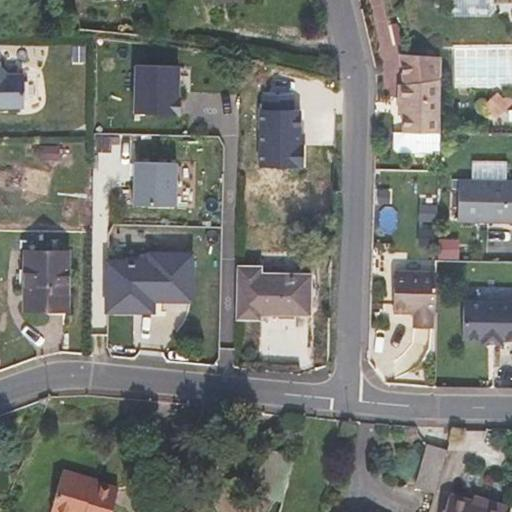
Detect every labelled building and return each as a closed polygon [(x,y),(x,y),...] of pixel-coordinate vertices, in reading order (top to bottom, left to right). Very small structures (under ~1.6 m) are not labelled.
[(150,19),(147,0),(138,2),(141,20),(150,19)] [(0,51),(0,50),(0,106),(25,106),(25,75),(8,75),(1,67),(0,51)] [(441,132),(443,56),(406,54),(412,82),(404,82),(400,83),(400,107),(404,107),(404,132),(394,132),(394,152),(434,153),(434,150),(440,151),(440,133),(441,132)] [(404,82),(412,82),(406,54),(400,54),(404,82)] [(178,64),(135,64),(133,112),(178,112),(178,64)] [(261,166),(305,168),(307,144),(299,94),(292,91),(292,81),(274,77),(260,93),(261,166)] [(177,205),(179,161),(132,161),(131,204),(177,205)] [(511,178),(461,180),(462,220),(480,219),(480,215),(502,215),(502,219),(511,218),(511,178)] [(149,242),(185,240),(185,227),(148,228),(149,242)] [(68,310),(69,252),(25,251),(24,309),(68,310)] [(155,256),(153,262),(107,262),(107,310),(153,310),(155,298),(192,301),(189,259),(155,256)] [(311,315),(312,273),(262,273),(262,266),(237,265),(236,320),(261,320),(261,315),(311,315)] [(436,314),(438,271),(395,270),(394,313),(414,313),(413,328),(434,328),(435,314),(436,314)] [(467,306),(465,306),(464,339),(483,339),(483,343),(503,343),(503,339),(511,339),(511,301),(496,301),(496,306),(487,306),(482,301),(472,301),(467,306)] [(437,491),(448,450),(428,445),(417,485),(437,491)] [(282,502),(294,456),(271,449),(260,446),(247,491),(259,495),(282,502)] [(112,511),(121,486),(64,469),(51,511),(112,511)] [(473,500),(450,494),(445,511),(505,511),(508,505),(485,499),(484,503),(473,500)] [(484,503),(485,499),(474,495),(473,500),(484,503)]
